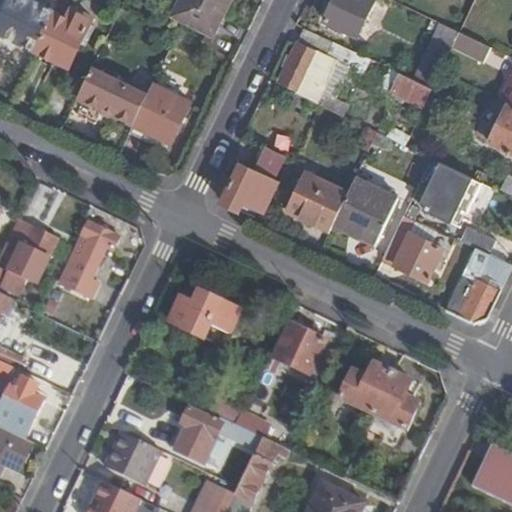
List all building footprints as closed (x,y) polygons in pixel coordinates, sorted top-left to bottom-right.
[(10,0),(0,23),(0,32),(38,51),(57,11),(33,0),(10,0)] [(182,0),(175,16),(213,35),(230,0),(182,0)] [(358,38),(376,2),(371,0),(338,0),(326,23),(358,38)] [(57,11),(38,51),(58,61),(60,56),(72,62),(92,18),(73,9),(69,17),(57,11)] [(432,91),(441,73),(452,49),(459,35),(440,26),(413,81),(432,91)] [(298,90),(296,95),(322,108),(329,93),(323,90),(336,62),(328,58),(335,44),(306,30),(280,82),(298,90)] [(485,64),(491,50),(459,35),(452,49),(485,64)] [(103,111),(135,126),(148,96),(99,73),(78,116),(96,125),(103,111)] [(393,93),(423,107),(432,91),(413,81),(402,75),(393,93)] [(148,96),(135,126),(171,143),(190,105),(153,87),(148,96)] [(511,154),(511,106),(510,106),(498,130),(485,123),(478,136),(491,143),(494,146),(511,154)] [(217,190),(223,202),(240,211),(244,204),(264,213),(279,183),(267,177),(277,157),(259,147),(252,161),(254,164),(252,169),(242,165),(234,178),(225,173),(217,190)] [(430,166),(419,187),(429,191),(423,205),(454,220),(470,184),(430,166)] [(288,211),(331,232),(335,224),(352,189),(309,168),(288,211)] [(352,189),(335,224),(378,245),(400,200),(356,179),(352,189)] [(497,191),(511,197),(511,183),(504,179),(497,191)] [(405,216),(419,223),(439,232),(443,223),(410,207),(405,216)] [(405,216),(384,259),(429,281),(435,270),(442,272),(451,251),(414,233),(419,223),(405,216)] [(58,240),(19,221),(0,261),(11,266),(0,285),(0,287),(16,296),(29,275),(39,280),(58,240)] [(115,252),(121,240),(91,225),(60,289),(92,305),(101,287),(92,282),(108,249),(115,252)] [(478,250),(465,276),(471,278),(475,270),(499,281),(507,263),(478,250)] [(465,276),(448,311),(476,324),(489,319),(501,293),(471,278),(465,276)] [(223,349),(242,313),(200,292),(194,304),(182,298),(167,330),(179,336),(182,329),(223,349)] [(5,317),(13,302),(0,295),(0,317),(1,315),(5,317)] [(271,357),(275,359),(292,326),(287,324),(271,357)] [(311,377),(328,344),(292,326),(275,359),(311,377)] [(0,362),(13,369),(15,370),(20,358),(0,348),(0,362)] [(0,377),(7,381),(13,369),(0,362),(0,377)] [(342,402),(374,418),(395,377),(377,368),(371,381),(355,373),(342,402)] [(395,377),(374,418),(406,434),(420,404),(408,398),(413,386),(395,377)] [(0,413),(0,430),(24,442),(44,402),(34,397),(38,385),(24,379),(21,383),(17,381),(0,413)] [(217,396),(208,414),(231,425),(237,426),(245,409),(217,396)] [(203,467),(222,426),(189,410),(181,426),(187,430),(174,453),(203,467)] [(237,426),(231,425),(225,436),(257,452),(263,440),(237,426)] [(20,475),(34,448),(24,442),(0,430),(0,464),(6,467),(20,475)] [(161,453),(121,435),(105,470),(143,489),(161,453)] [(249,511),(276,456),(284,460),(287,452),(263,440),(257,452),(236,497),(228,511),(249,511)] [(511,509),(511,456),(494,447),(486,462),(503,472),(489,498),(511,509)] [(70,511),(145,511),(151,499),(85,468),(65,509),(70,511)] [(192,511),(228,511),(236,497),(207,482),(192,511)] [(362,511),(365,507),(323,486),(310,511),(362,511)]
